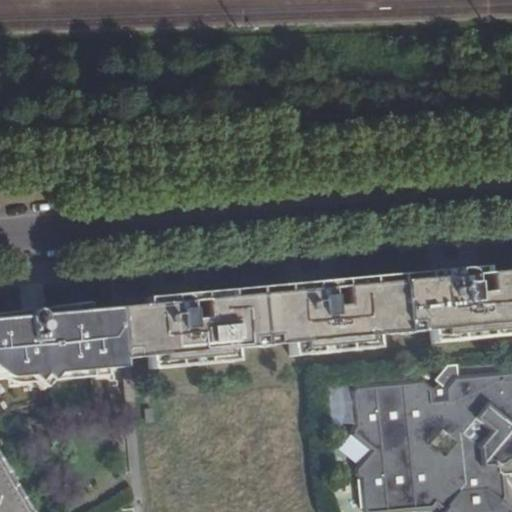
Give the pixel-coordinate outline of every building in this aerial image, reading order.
[(141,306),(113,308),(118,350),(133,349),(146,347),(148,368),(235,361),(234,338),(247,337),(276,334),(288,333),(291,355),(376,346),(375,324),(388,323),(416,321),(431,319),(433,340),(511,333),(511,269),(482,273),(481,264),(380,274),(381,282),(342,285),(341,278),(238,288),(240,296),(199,300),(199,292),(140,297),(141,306)] [(72,304),(73,312),(85,311),(84,304),(72,304)] [(36,310),(34,311),(36,315),(50,314),(50,307),(37,308),(36,310)] [(8,377),(119,367),(118,359),(118,350),(113,308),(85,311),(73,312),(50,314),(36,315),(34,311),(26,310),(23,316),(0,318),(0,375),(1,376),(8,377)] [(416,329),(416,321),(388,323),(389,332),(416,329)] [(276,344),(276,334),(247,337),(248,346),(276,344)] [(134,357),(133,349),(118,350),(118,359),(134,357)] [(511,370),(449,378),(440,389),(440,399),(428,401),(428,389),(415,381),(386,384),(384,388),(379,384),(348,387),(343,392),(345,427),(342,431),(343,438),(361,454),(345,473),(345,481),(350,483),(352,511),(496,511),(494,510),(498,504),(495,475),(504,467),(511,473),(511,370)] [(0,511),(17,511),(0,482),(0,511)]
